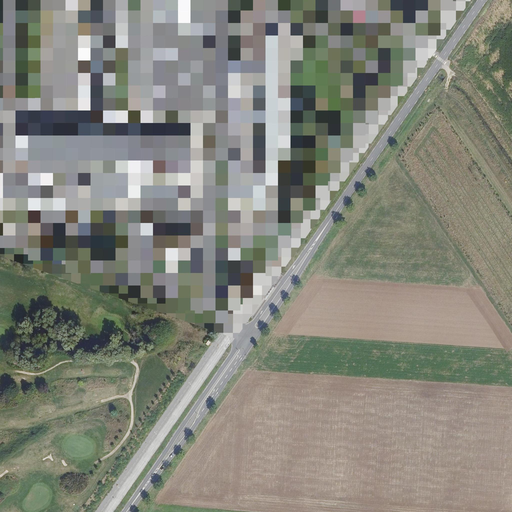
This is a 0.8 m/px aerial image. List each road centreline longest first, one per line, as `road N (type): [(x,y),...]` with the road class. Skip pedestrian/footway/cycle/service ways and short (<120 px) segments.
road 1 (primary): [(137,496),(195,424),(325,227)]
road 2 (primary): [(325,227),(137,496)]
road 3 (primary): [(325,227),(482,0)]
road 4 (unknown): [(8,121),(11,174),(74,175),(77,211),(97,211)]
road 5 (track): [(440,93),(511,202)]
